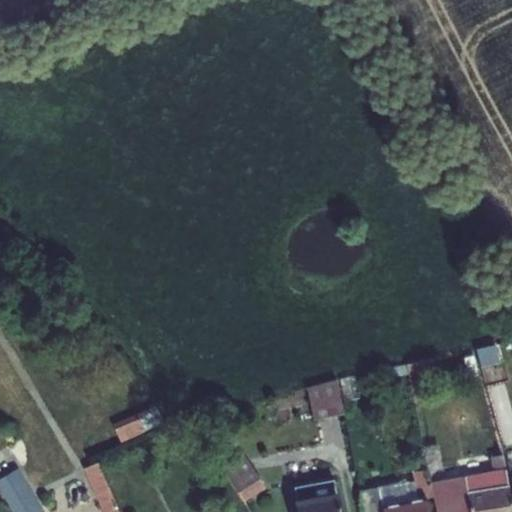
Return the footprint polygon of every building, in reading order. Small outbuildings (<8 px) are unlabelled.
[(421,373),(435,371),(433,356),(407,359),(412,400),(424,399),(421,373)] [(342,413),(336,380),(305,388),(312,420),(342,413)] [(361,414),(356,392),(342,396),(348,417),(361,414)] [(509,511),(506,487),(500,456),(488,457),(490,475),(429,487),(431,497),(433,511),(509,511)] [(8,457),(0,462),(0,480),(16,470),(8,457)] [(261,487),(242,457),(221,469),(240,500),(241,500),(261,487)] [(408,462),(412,482),(357,493),(360,511),(423,511),(421,499),(431,497),(429,487),(422,459),(408,462)] [(116,511),(96,464),(85,469),(103,511),(116,511)] [(16,470),(0,480),(0,492),(11,511),(40,511),(30,494),(16,470)] [(336,511),(330,479),(292,485),(296,511),(336,511)]
